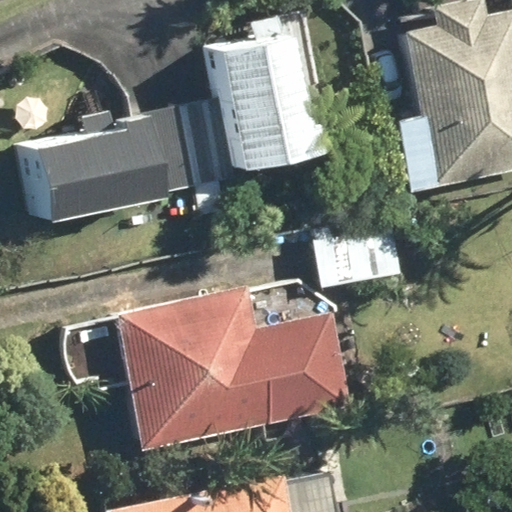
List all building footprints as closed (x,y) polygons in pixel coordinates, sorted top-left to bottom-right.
[(511,7),(511,1),(481,7),(479,0),(430,0),(433,16),(394,24),(411,110),(393,114),(408,185),(511,163),(511,7)] [(30,134),(43,209),(231,175),(228,160),(321,143),(315,110),(303,112),(287,26),(220,39),(229,89),(119,108),(121,117),(30,134)] [(398,213),(313,220),(318,278),(403,271),(398,213)] [(243,281),(115,302),(137,439),(348,406),(332,306),(250,319),(243,281)] [(333,511),(324,460),(104,501),(106,511),(333,511)]
